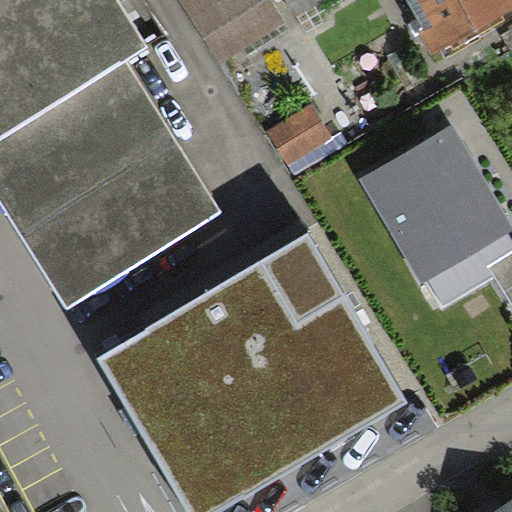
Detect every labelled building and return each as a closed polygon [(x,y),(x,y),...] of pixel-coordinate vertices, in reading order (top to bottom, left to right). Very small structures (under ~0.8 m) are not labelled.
[(0,0),(0,205),(69,313),(218,218),(124,71),(148,56),(111,0),(0,0)] [(194,0),(230,55),(272,29),(252,0),(194,0)] [(511,29),(511,15),(502,0),(416,0),(450,56),(507,22),(511,29)] [(333,101),(272,140),(288,165),(349,125),(333,101)] [(452,124),(357,176),(417,284),(511,231),(452,124)] [(305,261),(108,377),(187,511),(227,511),(395,414),(305,261)]
